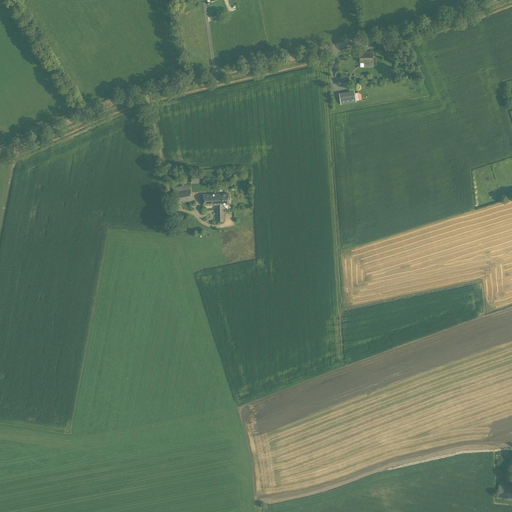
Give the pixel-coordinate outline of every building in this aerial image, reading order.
[(360,63),(373,63),(373,54),(360,54),(360,63)] [(342,104),(357,102),(357,100),(362,99),(362,92),(356,93),(355,90),(340,92),(342,104)] [(176,204),(193,201),(189,184),(172,188),(176,204)] [(223,222),(223,205),(229,205),(229,194),(203,195),(204,206),(217,205),(218,222),(223,222)] [(511,500),(511,486),(499,484),(497,498),(511,500)]
